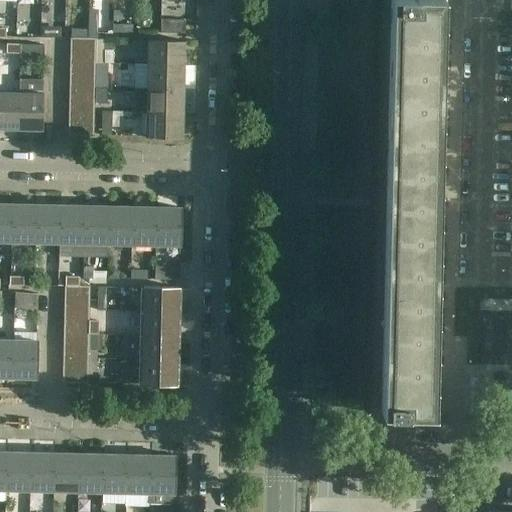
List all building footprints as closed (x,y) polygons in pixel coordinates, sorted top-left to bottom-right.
[(391,0),(386,203),(437,204),(438,179),(438,146),(439,114),(440,82),(441,29),(436,29),(436,24),(437,24),(437,23),(436,23),(436,11),(436,0),(391,0)] [(160,32),(165,32),(184,33),(185,20),(161,20),(160,32)] [(71,29),(71,38),(95,39),(95,34),(88,34),(88,30),(71,29)] [(71,38),(70,50),(96,51),(96,39),(95,39),(71,38)] [(148,40),(147,63),(184,64),(185,41),(148,40)] [(45,46),(21,45),(20,59),(44,59),(45,46)] [(70,50),(70,63),(95,63),(96,51),(70,50)] [(70,63),(70,75),(95,75),(95,66),(95,63),(70,63)] [(147,63),(146,87),(184,88),(184,64),(147,63)] [(95,87),(107,88),(108,66),(95,66),(95,75),(95,87)] [(70,75),(69,87),(95,87),(95,75),(70,75)] [(69,87),(69,99),(94,99),(95,87),(69,87)] [(95,87),(94,103),(107,103),(107,88),(95,87)] [(146,87),(146,112),(183,112),(184,88),(146,87)] [(0,129),(17,130),(18,92),(0,91),(0,129)] [(18,92),(17,130),(42,130),(43,93),(18,92)] [(69,99),(69,111),(94,111),(94,99),(69,99)] [(69,111),(69,123),(94,124),(94,111),(69,111)] [(102,135),(111,135),(112,112),(103,112),(102,135)] [(183,112),(146,112),(145,137),(183,138),(183,112)] [(94,124),(69,123),(68,135),(93,136),(94,124)] [(0,241),(12,242),(13,204),(0,203),(0,241)] [(380,410),(380,411),(392,411),(392,423),(390,423),(390,425),(414,425),(427,425),(433,426),(433,424),(431,424),(431,412),(433,413),(433,411),(432,411),(433,379),(434,331),(435,298),(436,266),(437,204),(386,203),(382,410),(380,410)] [(12,242),(36,242),(37,205),(13,204),(12,242)] [(36,242),(60,243),(61,205),(37,205),(36,242)] [(60,243),(84,243),(85,206),(61,205),(60,243)] [(84,243),(108,244),(109,206),(85,206),(84,243)] [(108,244),(132,244),(133,207),(109,206),(108,244)] [(132,244),(157,245),(157,207),(133,207),(132,244)] [(157,207),(157,245),(180,245),(181,208),(157,207)] [(107,266),(107,280),(119,279),(120,272),(114,267),(107,266)] [(154,279),(178,280),(179,267),(155,267),(154,279)] [(131,280),(148,280),(148,271),(131,271),(131,280)] [(65,285),(64,297),(90,297),(90,285),(65,285)] [(141,287),(141,311),(179,312),(179,288),(141,287)] [(15,308),(37,309),(38,293),(15,293),(15,308)] [(97,298),(97,311),(105,310),(106,294),(97,294),(97,298)] [(64,297),(64,309),(89,310),(90,297),(64,297)] [(64,309),(64,321),(89,322),(89,310),(64,309)] [(141,311),(140,336),(178,336),(179,312),(141,311)] [(64,321),(64,333),(89,334),(89,322),(64,321)] [(64,333),(63,345),(88,346),(89,334),(64,333)] [(89,334),(88,346),(88,351),(101,351),(101,334),(89,334)] [(140,336),(140,360),(177,361),(178,336),(140,336)] [(0,377),(13,377),(14,340),(0,339),(0,377)] [(14,340),(13,377),(36,378),(37,340),(14,340)] [(63,345),(63,357),(88,358),(88,351),(88,346),(63,345)] [(63,357),(63,370),(88,370),(88,358),(63,357)] [(177,361),(140,360),(139,384),(177,385),(177,361)] [(88,370),(63,370),(62,383),(87,383),(88,370)] [(5,489),(29,490),(30,452),(6,452),(5,489)] [(29,490),(54,490),(54,453),(30,452),(29,490)] [(54,490),(78,491),(79,453),(54,453),(54,490)] [(78,491),(102,492),(103,454),(79,453),(78,491)] [(102,492),(126,492),(127,455),(103,454),(102,492)] [(149,493),(150,493),(151,455),(127,455),(126,492),(149,493)] [(151,455),(150,493),(149,493),(149,503),(173,504),(174,493),(175,456),(151,455)]
